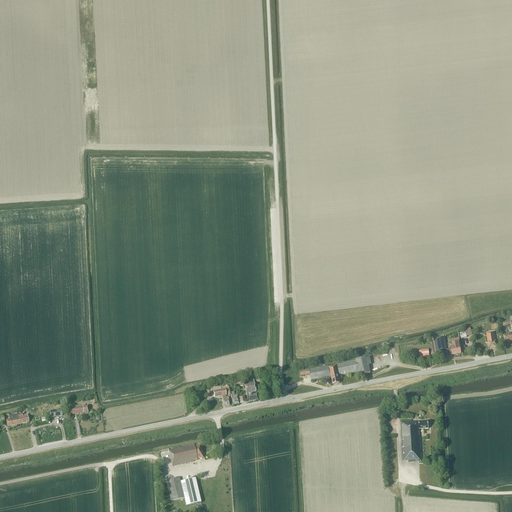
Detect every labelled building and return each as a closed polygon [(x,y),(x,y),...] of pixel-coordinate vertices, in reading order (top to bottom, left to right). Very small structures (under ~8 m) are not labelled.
[(472,334),(470,328),(465,329),(465,331),(465,332),(459,333),(461,339),(467,337),(466,336),(472,334)] [(496,347),(494,336),(494,332),(486,334),(488,348),(496,347)] [(504,342),(511,340),(511,332),(503,335),(504,342)] [(438,351),(447,350),(445,337),(436,339),(438,351)] [(459,345),(459,342),(458,339),(452,340),(451,340),(450,341),(453,343),(454,346),(450,347),(451,355),(460,353),(459,345)] [(370,374),(368,366),(371,365),(370,358),(367,358),(367,359),(361,360),(309,370),(311,380),(331,377),(333,385),(339,384),(338,376),(358,372),(358,376),(370,374)] [(254,384),(253,380),(248,381),(249,385),(244,385),(247,402),(257,400),(256,395),(253,395),(252,393),(256,392),(254,384)] [(233,405),(238,404),(237,395),(234,396),(233,393),(231,393),(230,388),(227,389),(228,396),(231,396),(233,405)] [(224,407),(229,406),(227,398),(227,397),(225,398),(225,396),(226,396),(225,390),(213,392),(214,398),(222,397),(224,407)] [(62,416),(61,405),(50,406),(51,411),(45,412),(46,419),(51,419),(51,418),(62,416)] [(69,415),(88,413),(87,406),(84,407),(84,405),(68,407),(69,415)] [(27,415),(24,416),(24,412),(27,412),(26,409),(17,411),(18,414),(18,415),(19,419),(20,424),(29,423),(27,415)] [(20,424),(19,419),(18,415),(9,417),(9,419),(6,420),(7,427),(20,424)] [(403,461),(408,460),(409,462),(421,462),(419,429),(428,429),(427,421),(401,423),(403,461)] [(196,460),(203,458),(200,446),(195,447),(195,446),(193,446),(168,451),(172,467),(193,462),(193,461),(197,461),(196,460)] [(166,481),(171,502),(184,499),(186,507),(201,504),(195,479),(180,482),(179,479),(166,481)]
